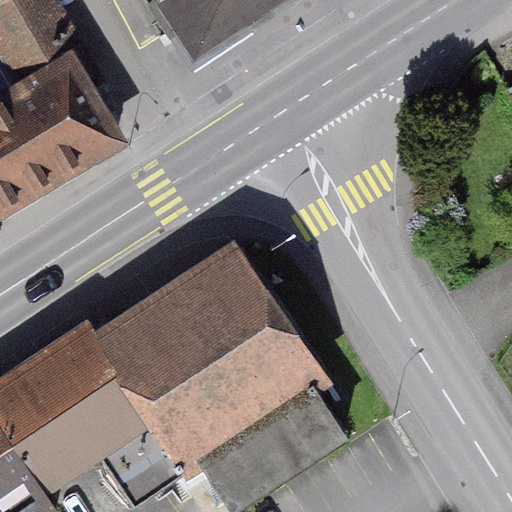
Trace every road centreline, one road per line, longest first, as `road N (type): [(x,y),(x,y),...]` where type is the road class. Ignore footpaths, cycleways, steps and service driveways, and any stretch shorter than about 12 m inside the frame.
road 1 (tertiary): [(276,115),(511,498)]
road 2 (primary): [(0,291),(276,115)]
road 3 (primary): [(276,115),(454,0)]
